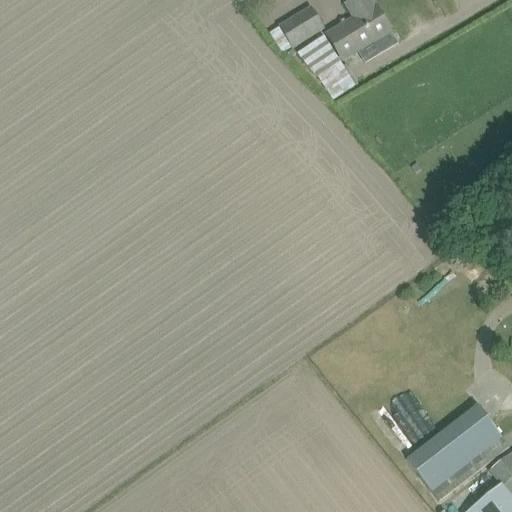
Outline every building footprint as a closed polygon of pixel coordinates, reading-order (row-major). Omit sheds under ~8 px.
[(355,21),(328,38),(342,61),(390,32),(380,15),(376,8),(373,10),(367,0),(357,0),(346,6),(355,21)] [(292,49),(323,31),(311,10),(280,29),(292,49)] [(439,504),(509,449),(476,407),(406,462),(439,504)] [(510,488),(511,484),(511,454),(510,453),(493,475),(510,488)] [(511,511),(511,499),(501,486),(469,511),(511,511)]
